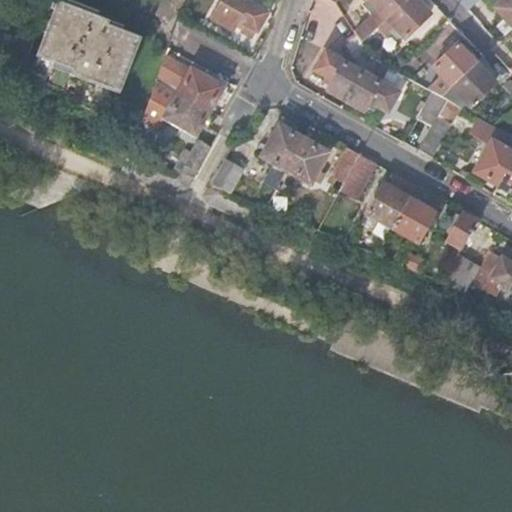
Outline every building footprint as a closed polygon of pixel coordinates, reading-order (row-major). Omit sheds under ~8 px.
[(54,8),(26,80),(109,118),(141,37),(107,23),(109,20),(58,0),(53,0),(50,6),(54,8)] [(245,24),(257,31),(268,13),(244,0),(223,0),(213,18),(234,30),(239,20),(245,24)] [(338,0),(336,3),(341,10),(351,0),(338,0)] [(367,0),(362,5),(372,16),(355,31),(361,40),(362,42),(377,27),(406,0),(367,0)] [(431,14),(417,0),(406,0),(377,27),(384,35),(395,26),(406,37),(431,14)] [(457,0),(467,10),(477,0),(457,0)] [(506,36),(511,30),(511,0),(504,0),(496,8),(507,19),(498,27),(506,36)] [(252,39),(257,31),(245,24),(239,32),(252,39)] [(349,49),(362,71),(370,56),(362,42),(361,40),(349,49)] [(442,97),(477,64),(459,44),(434,67),(438,72),(442,76),(444,78),(431,91),(442,97)] [(328,89),(346,99),(362,71),(325,51),(315,69),(333,80),(328,89)] [(421,59),(415,52),(395,70),(403,75),(421,59)] [(178,94),(208,111),(223,87),(193,70),(192,71),(165,56),(158,76),(181,89),(178,94)] [(501,77),(482,58),(477,64),(494,83),(501,77)] [(460,108),(462,109),(467,103),(470,106),(494,83),(477,64),(442,97),(447,100),(460,108)] [(362,71),(346,99),(365,110),(370,100),(388,111),(399,93),(362,71)] [(153,91),(143,118),(159,127),(164,118),(194,135),(208,111),(178,94),(173,103),(153,91)] [(440,113),(447,100),(442,97),(431,91),(423,103),(440,113)] [(451,124),(460,108),(447,100),(440,113),(418,151),(428,157),(448,122),(451,124)] [(511,163),(511,136),(493,127),(480,119),(472,133),(491,145),(476,171),(499,185),(511,163)] [(287,171),(304,140),(281,126),(263,157),(287,171)] [(287,171),(265,209),(275,213),(296,176),(310,184),(312,181),(317,171),(328,153),(304,140),(287,171)] [(201,141),(182,174),(195,179),(212,148),(201,141)] [(360,155),(346,146),(322,189),(337,198),(337,197),(352,170),(360,155)] [(247,165),(227,153),(209,185),(231,194),(247,165)] [(511,163),(499,185),(511,192),(511,163)] [(352,170),(337,197),(352,205),(367,178),(352,170)] [(324,175),(317,171),(312,181),(319,185),(324,175)] [(417,187),(396,175),(389,188),(384,184),(366,216),(392,230),(417,187)] [(417,187),(392,230),(418,245),(436,214),(431,212),(438,199),(417,187)] [(478,221),(462,212),(449,235),(465,244),(478,221)] [(459,257),(443,284),(466,293),(471,284),(493,297),(498,288),(511,295),(511,252),(508,250),(502,259),(489,252),(479,269),(459,257)] [(408,251),(401,266),(420,274),(426,259),(408,251)]
